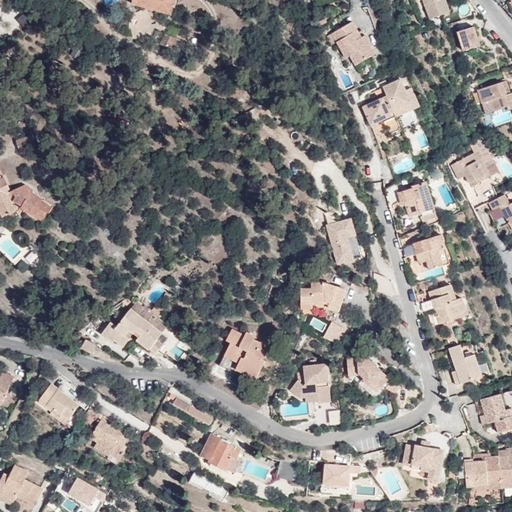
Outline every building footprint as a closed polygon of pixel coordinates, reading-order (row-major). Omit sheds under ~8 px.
[(133,0),(133,4),(171,14),(175,0),(133,0)] [(447,0),(425,0),(432,18),(452,11),(447,0)] [(375,47),(368,35),(363,37),(360,33),(354,21),(334,33),(339,41),(348,58),(352,55),(358,65),(369,59),(365,53),(375,47)] [(483,44),(476,26),(460,31),(466,50),(483,44)] [(173,49),(177,38),(166,33),(161,44),(173,49)] [(339,41),(334,33),(328,36),(332,45),(339,41)] [(183,40),(177,38),(173,49),(178,51),(183,40)] [(378,53),(375,47),(365,53),(369,59),(378,53)] [(412,103),(407,90),(402,79),(392,83),(394,88),(386,91),(388,96),(380,99),(374,102),(363,107),(371,125),(381,120),(382,123),(397,117),(394,110),(412,103)] [(511,92),(508,94),(507,90),(511,89),(508,80),(481,88),(485,101),(494,99),(497,109),(510,105),(511,108),(511,92)] [(394,88),(392,83),(384,87),(386,91),(394,88)] [(413,88),(407,90),(412,103),(394,110),(397,117),(421,106),(413,88)] [(489,112),(497,109),(494,99),(485,101),(489,112)] [(407,136),(417,151),(429,143),(420,128),(407,136)] [(33,134),(17,139),(21,151),(37,146),(33,134)] [(480,150),(452,164),(459,178),(467,174),(473,186),(479,183),(479,182),(492,175),(487,166),(483,158),(484,158),(480,150)] [(487,166),(492,175),(500,171),(495,161),(487,166)] [(42,201),(42,200),(39,199),(38,196),(32,193),(23,187),(12,192),(5,177),(2,179),(0,173),(0,208),(4,216),(16,210),(12,202),(15,201),(24,206),(23,207),(43,220),(51,206),(42,201)] [(411,217),(421,214),(435,210),(427,181),(416,184),(417,187),(399,191),(403,203),(407,201),(411,217)] [(511,203),(508,206),(502,196),(489,203),(502,226),(509,223),(511,227),(511,203)] [(435,210),(421,214),(422,219),(437,214),(435,210)] [(351,219),(343,221),(347,236),(355,234),(351,219)] [(327,225),(337,264),(361,258),(355,234),(347,236),(343,221),(327,225)] [(452,262),(442,234),(414,243),(420,263),(428,260),(431,269),(452,262)] [(0,250),(14,260),(21,249),(2,237),(0,239),(0,250)] [(413,246),(404,247),(404,256),(414,256),(413,246)] [(393,281),(374,275),(373,289),(390,295),(396,292),(393,281)] [(334,293),(336,286),(324,282),(312,282),(312,289),(302,289),(302,308),(313,308),(314,303),(325,303),(325,300),(326,297),(332,299),(331,302),(329,307),(341,311),(345,297),(334,293)] [(441,323),(468,315),(463,297),(452,300),(447,285),(430,291),(441,323)] [(347,290),(336,286),(334,293),(345,297),(347,290)] [(139,314),(144,307),(137,302),(131,309),(139,314)] [(159,302),(153,310),(160,314),(165,307),(159,302)] [(151,312),(153,310),(150,307),(149,308),(145,306),(144,307),(139,314),(154,326),(159,319),(151,312)] [(163,333),(154,326),(139,314),(131,309),(117,326),(112,322),(103,333),(115,342),(116,340),(125,347),(131,339),(126,335),(130,330),(135,333),(136,332),(138,328),(144,332),(140,336),(137,340),(150,349),(150,350),(156,354),(164,344),(158,339),(163,333)] [(168,326),(159,319),(154,326),(163,333),(168,326)] [(445,343),(456,339),(450,323),(440,327),(445,343)] [(232,342),(228,350),(242,357),(237,368),(250,375),(257,379),(266,360),(264,359),(271,346),(255,339),(257,336),(248,331),(246,335),(233,329),(227,340),(232,342)] [(91,353),(96,345),(87,339),(82,347),(91,353)] [(465,357),(461,345),(450,348),(458,370),(462,383),(483,376),(476,353),(465,357)] [(242,357),(228,350),(221,365),(248,378),(250,375),(237,368),(242,357)] [(379,393),(385,387),(392,379),(369,359),(350,360),(351,377),(362,376),(367,379),(365,381),(379,393)] [(318,393),(318,401),(318,404),(331,402),(328,365),(306,367),(306,373),(298,374),(299,380),(291,390),(300,398),(306,397),(305,394),(318,393)] [(457,385),(462,383),(458,370),(452,372),(457,385)] [(0,403),(1,404),(15,378),(4,372),(1,378),(0,377),(0,403)] [(392,379),(385,387),(396,397),(403,389),(392,379)] [(80,405),(59,389),(57,392),(50,386),(40,399),(54,409),(53,411),(61,417),(63,413),(70,418),(80,405)] [(306,402),(318,401),(318,393),(305,394),(306,397),(306,402)] [(511,414),(509,416),(507,409),(502,393),(481,399),(488,423),(496,421),(499,432),(511,428),(511,414)] [(210,425),(214,418),(178,397),(174,404),(210,425)] [(54,409),(40,399),(38,401),(52,411),(53,411),(54,409)] [(91,407),(87,413),(96,419),(99,412),(91,407)] [(66,424),(70,418),(63,413),(61,417),(53,411),(52,411),(51,414),(66,424)] [(98,442),(96,444),(112,454),(114,448),(123,454),(133,440),(102,420),(91,437),(98,442)] [(211,461),(227,469),(232,457),(236,459),(237,458),(241,449),(221,440),(222,438),(213,434),(203,455),(211,459),(211,461)] [(252,453),(255,447),(247,442),(244,449),(252,453)] [(112,454),(96,444),(94,447),(109,456),(112,454)] [(445,451),(430,448),(423,447),(417,446),(417,447),(408,446),(405,464),(414,466),(413,469),(431,472),(430,480),(439,481),(445,451)] [(114,448),(112,454),(120,460),(123,454),(114,448)] [(511,455),(500,457),(500,455),(486,457),(487,460),(465,462),(467,486),(470,486),(488,484),(488,480),(502,479),(503,487),(511,485),(511,455)] [(232,457),(227,469),(236,473),(241,460),(237,458),(236,459),(232,457)] [(294,481),(298,465),(281,461),(277,477),(294,481)] [(15,465),(12,472),(18,476),(16,479),(10,476),(4,474),(0,482),(0,490),(5,493),(4,495),(15,501),(18,494),(20,490),(38,500),(43,490),(42,487),(25,479),(29,472),(15,465)] [(222,500),(227,491),(195,472),(190,481),(222,500)] [(488,484),(470,486),(471,490),(503,487),(502,479),(488,480),(488,484)] [(75,498),(58,485),(54,491),(71,503),(75,498)] [(5,493),(0,490),(0,498),(13,505),(15,501),(4,495),(5,493)] [(36,504),(38,500),(20,490),(18,494),(36,504)]
